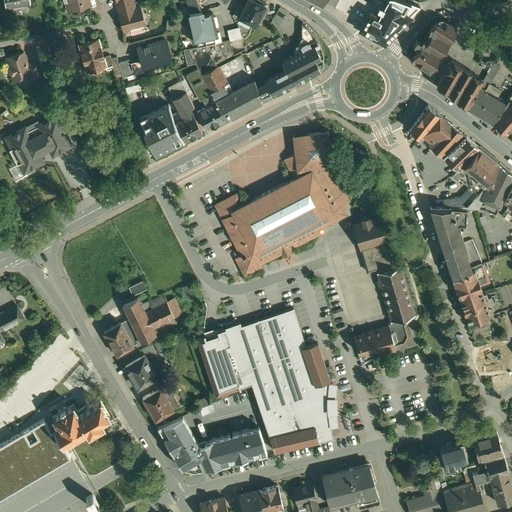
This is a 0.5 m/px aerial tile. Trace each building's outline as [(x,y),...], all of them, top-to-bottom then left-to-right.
[(63,0),(64,2),(70,0),(73,8),(75,8),(75,9),(81,8),(80,6),(90,3),(88,0),(63,0)] [(197,0),(187,0),(191,10),(200,8),(197,0)] [(246,0),(244,5),(239,15),(240,15),(255,23),(266,1),(262,0),(246,0)] [(403,1),(401,0),(387,0),(386,2),(410,16),(419,7),(403,1)] [(134,1),(117,5),(119,13),(120,12),(120,11),(136,7),(134,1)] [(238,2),(232,14),(234,15),(235,19),(240,15),(239,15),(244,5),(238,2)] [(386,2),(379,16),(369,10),(360,28),(385,42),(410,16),(386,2)] [(136,7),(120,11),(120,12),(122,19),(121,20),(123,28),(145,22),(140,6),(136,7)] [(191,10),(174,14),(176,19),(187,16),(192,40),(196,39),(197,44),(215,41),(214,35),(217,34),(212,10),(202,12),(201,8),(200,8),(191,10)] [(311,28),(301,20),(301,21),(302,21),(301,29),(302,36),(293,50),(294,53),(281,60),(286,69),(265,80),(267,85),(258,89),(260,96),(270,91),(272,93),(320,68),(318,64),(322,62),(323,62),(322,50),(318,38),(311,28)] [(429,30),(421,42),(417,39),(413,44),(418,48),(412,57),(420,62),(419,64),(429,70),(431,68),(432,69),(437,62),(435,61),(444,48),(445,48),(454,34),(452,34),(457,27),(447,20),(444,25),(435,20),(433,25),(432,24),(429,29),(429,30)] [(197,44),(187,47),(211,92),(212,94),(221,89),(229,85),(218,64),(234,55),(233,52),(244,47),(246,54),(246,53),(241,35),(215,41),(197,44)] [(98,37),(78,43),(86,70),(87,70),(87,72),(93,71),(94,68),(99,67),(101,68),(106,67),(106,65),(106,62),(103,55),(98,37)] [(170,55),(166,38),(143,44),(144,48),(138,49),(142,63),(170,55)] [(195,61),(187,47),(183,48),(187,63),(195,61)] [(37,61),(27,64),(26,59),(24,59),(23,56),(24,55),(22,51),(7,56),(9,64),(7,65),(9,73),(12,72),(14,78),(15,78),(20,80),(26,78),(29,74),(30,73),(33,75),(34,77),(41,75),(37,61)] [(117,55),(111,57),(110,53),(103,55),(106,62),(111,61),(114,70),(120,68),(118,61),(117,55)] [(44,57),(39,59),(44,74),(49,72),(44,57)] [(130,58),(118,61),(120,68),(122,75),(134,72),(130,58)] [(463,65),(451,59),(437,84),(467,106),(479,85),(479,84),(480,85),(483,79),(472,72),(472,71),(463,66),(463,65)] [(490,67),(488,71),(494,74),(500,65),(494,62),(490,67)] [(494,74),(488,71),(483,79),(480,85),(479,84),(479,85),(485,89),(488,83),(490,82),(494,74)] [(81,76),(70,79),(73,91),(84,88),(81,76)] [(254,77),(231,89),(233,93),(241,109),(261,99),(260,96),(258,89),(254,77)] [(139,83),(125,86),(127,92),(141,89),(139,83)] [(488,92),(484,90),(485,89),(479,85),(467,106),(492,121),(504,102),(505,103),(506,100),(497,95),(500,89),(492,85),(488,92)] [(221,89),(212,94),(215,100),(224,118),(230,115),(241,109),(233,93),(225,97),(221,89)] [(186,90),(173,96),(183,116),(192,111),(190,107),(194,105),(186,90)] [(211,92),(202,97),(206,105),(215,100),(212,94),(211,92)] [(511,92),(506,100),(505,103),(504,102),(492,121),(506,132),(511,126),(511,125),(511,92)] [(206,105),(196,110),(205,128),(224,118),(215,100),(206,105)] [(168,102),(146,113),(147,115),(141,119),(145,127),(143,128),(155,153),(173,144),(184,139),(175,120),(168,102)] [(428,104),(410,128),(407,136),(410,146),(410,147),(419,135),(439,112),(428,104)] [(23,171),(44,161),(40,153),(49,149),(52,154),(73,143),(57,111),(6,137),(23,171)] [(183,116),(175,120),(184,139),(202,129),(192,111),(183,116)] [(439,112),(419,135),(443,155),(445,153),(465,134),(445,117),(439,112)] [(83,125),(78,116),(64,123),(69,132),(83,125)] [(292,176),(243,201),(238,191),(214,202),(237,249),(239,253),(234,256),(244,274),(262,265),(261,263),(281,253),(283,256),(293,252),(291,248),(320,234),(318,229),(348,214),(343,204),(350,200),(335,165),(329,151),(328,129),(292,134),(294,152),(283,159),(292,176)] [(479,146),(466,135),(452,148),(460,154),(467,160),(479,146)] [(498,161),(479,146),(467,160),(462,164),(478,176),(486,182),(487,183),(498,161)] [(123,161),(119,150),(114,152),(119,163),(123,161)] [(460,154),(453,161),(454,163),(459,168),(462,164),(467,160),(460,154)] [(498,161),(487,183),(485,189),(481,188),(477,192),(465,205),(475,206),(476,206),(477,206),(478,205),(478,204),(482,197),(499,206),(511,178),(511,172),(500,163),(500,162),(498,161)] [(478,176),(462,164),(452,175),(470,185),(478,176)] [(478,176),(470,185),(477,192),(481,188),(486,182),(478,176)] [(363,195),(373,201),(380,191),(369,185),(363,195)] [(470,185),(461,195),(443,198),(444,204),(465,205),(477,192),(470,185)] [(511,204),(509,203),(502,215),(511,221),(511,204)] [(455,222),(450,207),(429,206),(443,251),(452,276),(470,268),(471,267),(482,262),(472,237),(464,241),(458,222),(455,222)] [(467,208),(450,207),(455,222),(458,222),(466,222),(467,208)] [(401,263),(390,266),(389,263),(392,262),(386,239),(379,216),(370,219),(368,215),(362,217),(363,221),(353,223),(360,246),(367,270),(378,266),(379,269),(377,270),(379,277),(377,277),(379,285),(381,284),(390,318),(391,318),(403,315),(415,312),(401,263)] [(483,262),(474,266),(477,276),(480,275),(481,276),(487,274),(483,262)] [(470,268),(452,276),(454,282),(456,288),(460,299),(483,291),(481,285),(477,276),(474,266),(471,267),(470,268)] [(134,294),(148,287),(144,279),(130,285),(134,294)] [(183,285),(188,297),(196,293),(192,282),(183,285)] [(483,291),(460,299),(467,320),(492,312),(491,309),(494,308),(492,303),(494,303),(491,295),(485,297),(483,291)] [(163,293),(141,302),(153,326),(174,316),(163,293)] [(141,302),(138,295),(121,303),(128,316),(129,315),(138,333),(153,326),(141,302)] [(16,304),(4,310),(4,311),(5,311),(11,322),(10,323),(23,317),(16,304)] [(293,305),(241,323),(240,320),(221,326),(217,327),(218,331),(206,335),(204,331),(196,334),(215,393),(216,393),(216,392),(251,381),(274,449),(275,448),(333,435),(331,426),(329,418),(328,409),(328,401),(328,394),(328,385),(329,377),(330,376),(317,339),(305,343),(302,333),(293,305)] [(4,311),(0,313),(0,327),(10,323),(11,322),(5,311),(4,311)] [(120,320),(103,330),(116,353),(134,343),(131,339),(139,334),(138,333),(129,315),(128,316),(120,320)] [(387,323),(353,333),(358,349),(359,349),(376,345),(378,352),(395,347),(394,343),(398,342),(399,340),(402,341),(404,340),(408,333),(403,315),(391,318),(390,318),(387,323)] [(164,337),(154,342),(160,352),(169,347),(164,337)] [(511,348),(496,351),(498,369),(506,368),(511,367),(511,348)] [(496,351),(479,353),(485,371),(486,371),(487,371),(490,370),(498,369),(496,351)] [(144,353),(125,365),(138,385),(148,379),(157,374),(144,353)] [(157,374),(148,379),(151,384),(161,378),(158,373),(157,374)] [(161,378),(151,384),(154,389),(142,396),(155,418),(179,404),(172,392),(176,389),(172,382),(162,388),(159,382),(162,380),(161,378)] [(66,407),(64,407),(63,406),(64,405),(61,400),(55,404),(58,409),(59,409),(58,410),(59,411),(53,415),(59,425),(56,427),(65,443),(85,430),(88,434),(105,424),(102,420),(110,415),(100,400),(79,413),(73,404),(67,408),(66,407)] [(194,469),(222,462),(212,437),(199,442),(182,414),(157,425),(182,466),(194,469)] [(0,496),(70,455),(55,431),(52,433),(43,418),(0,443),(0,496)] [(212,437),(222,462),(267,450),(263,436),(258,424),(212,437)] [(496,430),(473,436),(478,455),(501,449),(496,430)] [(462,439),(439,445),(445,468),(460,463),(459,458),(467,456),(462,439)] [(117,445),(103,453),(109,463),(123,456),(117,445)] [(502,452),(484,458),(488,473),(507,468),(502,452)] [(488,473),(484,458),(478,461),(477,464),(477,468),(478,476),(482,475),(488,473)] [(369,461),(322,473),(329,503),(355,497),(356,501),(378,495),(378,497),(379,497),(369,461)] [(488,473),(482,475),(483,477),(491,475),(498,501),(511,496),(511,485),(507,468),(488,473)] [(472,470),(464,472),(466,480),(474,478),(472,470)] [(454,483),(442,487),(448,508),(448,511),(480,511),(486,510),(479,479),(483,477),(482,475),(478,476),(474,478),(466,480),(454,483)] [(424,492),(406,497),(409,511),(433,511),(448,508),(442,487),(439,476),(421,482),(424,492)] [(310,482),(293,486),(293,485),(292,485),(297,502),(298,502),(298,501),(305,499),(308,509),(317,506),(311,480),(310,480),(310,482)] [(277,483),(266,486),(265,486),(262,486),(261,487),(258,488),(263,510),(263,511),(268,511),(268,509),(283,505),(277,483)] [(258,488),(238,492),(242,511),(256,511),(263,510),(258,488)] [(88,497),(94,507),(105,500),(100,490),(88,497)] [(227,511),(224,496),(199,501),(202,511),(227,511)]
